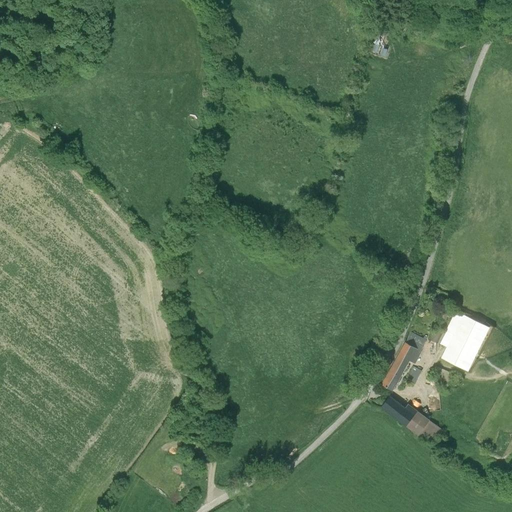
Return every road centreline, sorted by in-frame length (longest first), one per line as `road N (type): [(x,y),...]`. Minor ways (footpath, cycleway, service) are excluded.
road 1 (unclassified): [(234,511),(305,459),(377,379),(437,229),(466,85),(487,39),(511,22)]
road 2 (track): [(207,390),(222,454),(222,511)]
